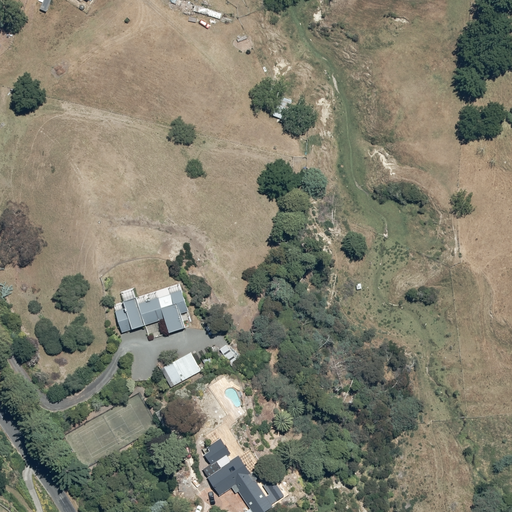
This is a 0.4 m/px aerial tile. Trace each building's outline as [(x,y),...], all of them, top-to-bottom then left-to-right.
[(52,0),(41,0),(38,7),(48,11),(52,0)] [(288,109),(278,105),(275,115),(284,118),(288,109)] [(116,305),(125,332),(168,318),(173,333),(187,328),(182,313),(193,309),(186,289),(142,303),(140,297),(116,305)] [(193,352),(162,369),(172,386),(202,369),(193,352)] [(165,407),(157,412),(164,425),(173,420),(165,407)] [(240,491),(251,508),(244,511),(267,511),(276,507),(274,504),(288,496),(278,480),(265,489),(242,454),(236,458),(223,437),(204,450),(214,465),(206,470),(223,497),(230,492),(229,491),(234,487),(238,493),(240,491)]
